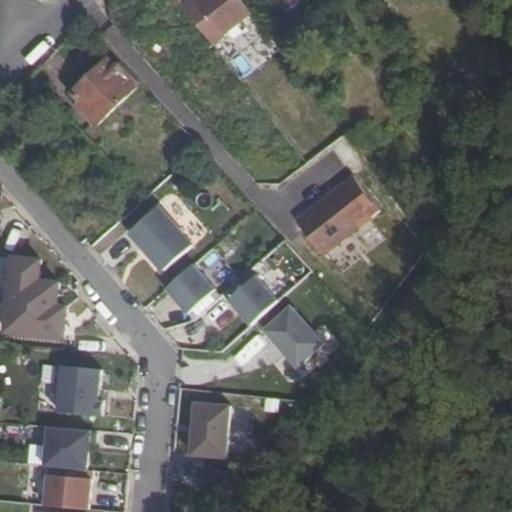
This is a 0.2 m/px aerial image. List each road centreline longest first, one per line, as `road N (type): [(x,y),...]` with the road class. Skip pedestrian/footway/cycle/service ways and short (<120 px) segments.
road 1 (unknown): [(225,511),(388,325),(511,134)]
road 2 (residential): [(0,158),(165,358),(147,511)]
